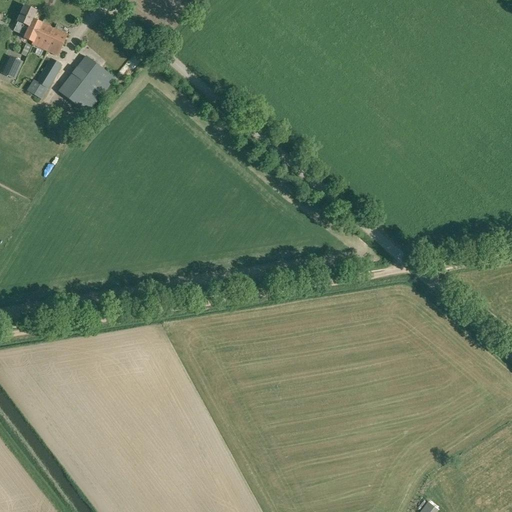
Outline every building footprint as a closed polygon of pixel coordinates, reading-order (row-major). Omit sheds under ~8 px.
[(18,22),(14,31),(24,36),(23,39),(33,44),(43,23),(41,22),(33,18),(36,11),(24,6),(18,21),(18,22)] [(33,45),(32,47),(33,45),(58,57),(68,34),(43,23),(33,45)] [(15,80),(23,62),(9,56),(1,74),(15,80)] [(88,114),(115,79),(86,56),(58,92),(88,114)] [(41,100),(63,66),(50,58),(39,78),(36,81),(33,80),(27,91),(41,100)] [(435,511),(437,510),(429,503),(422,511),(435,511)]
